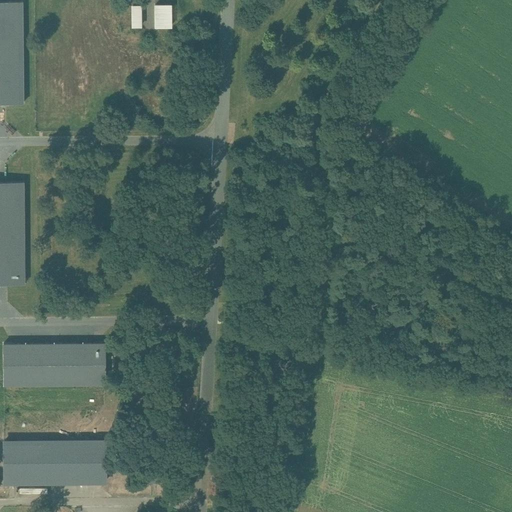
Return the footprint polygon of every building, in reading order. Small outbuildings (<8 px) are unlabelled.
[(21,0),(0,0),(0,99),(22,99),(21,0)] [(144,24),(143,2),(134,2),(134,25),(144,24)] [(170,25),(170,5),(156,5),(156,25),(170,25)] [(24,181),(0,181),(0,281),(25,281),(24,181)] [(105,387),(105,344),(4,344),(5,387),(105,387)] [(108,483),(108,441),(7,441),(7,484),(108,483)]
